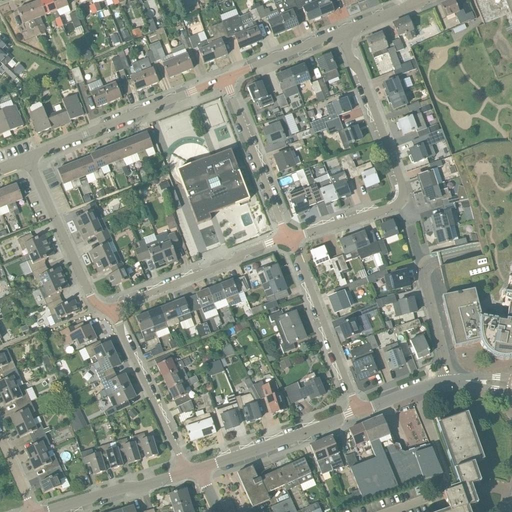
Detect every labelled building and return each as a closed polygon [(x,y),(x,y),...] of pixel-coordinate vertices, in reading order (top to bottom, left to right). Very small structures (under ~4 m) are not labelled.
[(59,19),(58,17),(51,0),(42,0),(40,1),(46,16),(52,14),(58,28),(62,27),(59,19)] [(51,0),(58,17),(70,12),(65,0),(51,0)] [(298,11),(293,0),(281,0),(283,3),(276,6),(277,10),(277,11),(285,32),(297,27),(292,14),(298,11)] [(321,17),(314,0),(293,0),(298,11),(302,9),(308,22),(321,17)] [(314,0),(321,17),(334,12),(329,0),(314,0)] [(445,18),(455,14),(459,13),(454,0),(453,0),(452,0),(440,5),(445,18)] [(511,0),(474,0),(484,24),(476,27),(497,80),(511,73),(511,142),(509,142),(510,154),(511,154),(511,0)] [(40,18),(46,16),(40,1),(28,6),(41,38),(42,40),(47,38),(45,34),(44,30),(42,26),(43,25),(40,18)] [(38,40),(41,38),(28,6),(17,10),(23,25),(28,23),(31,30),(33,30),(36,37),(38,40)] [(285,32),(277,11),(270,13),(268,8),(264,10),(262,6),(262,7),(256,9),(256,10),(261,20),(266,18),(274,36),(285,32)] [(255,23),(261,20),(256,10),(252,11),(250,12),(253,21),(243,26),(251,45),(262,41),(256,27),(257,27),(255,23)] [(75,30),(81,27),(75,12),(69,15),(75,30)] [(474,19),(471,13),(465,15),(457,19),(459,25),(474,19)] [(251,45),(243,26),(242,25),(239,17),(234,19),(234,18),(222,23),(228,39),(234,36),(239,50),(251,45)] [(416,38),(408,18),(393,24),(398,38),(405,35),(408,42),(416,38)] [(157,30),(152,19),(146,22),(150,33),(157,30)] [(222,41),(228,39),(222,23),(210,28),(214,38),(207,40),(208,42),(215,60),(227,55),(222,41)] [(142,37),(139,28),(131,31),(134,40),(142,37)] [(192,47),(188,38),(185,31),(178,34),(179,36),(183,45),(172,50),(173,54),(180,74),(193,69),(187,54),(186,54),(185,50),(192,48),(192,47)] [(110,37),(114,45),(120,43),(117,34),(110,37)] [(400,65),(396,53),(394,47),(387,50),(381,34),(367,40),(369,46),(369,47),(374,59),(388,53),(394,71),(401,68),(399,65),(400,65)] [(128,36),(123,38),(125,44),(133,41),(130,35),(128,36)] [(208,42),(207,40),(207,41),(207,42),(201,44),(197,35),(188,38),(192,47),(193,49),(197,48),(198,50),(198,51),(204,65),(215,60),(208,42)] [(394,47),(396,53),(402,50),(398,40),(392,42),(394,47)] [(0,61),(2,63),(5,66),(7,64),(11,59),(4,53),(8,49),(0,41),(0,61)] [(180,74),(173,54),(165,57),(159,41),(154,43),(155,44),(149,46),(151,51),(155,62),(160,60),(168,79),(180,74)] [(150,65),(155,62),(151,51),(145,53),(150,65)] [(330,98),(330,97),(328,92),(324,83),(337,77),(329,55),(316,60),(323,79),(317,81),(322,93),(324,99),(325,100),(330,98)] [(124,70),(120,59),(119,59),(119,57),(111,60),(116,73),(124,70)] [(120,59),(124,70),(129,68),(125,57),(120,59)] [(137,63),(147,88),(158,83),(152,68),(146,71),(144,67),(146,65),(144,62),(143,60),(137,63)] [(388,97),(402,91),(406,90),(401,75),(417,69),(414,60),(410,61),(410,62),(401,65),(400,65),(399,65),(401,68),(394,71),(393,72),(396,79),(383,84),(388,97)] [(136,92),(147,88),(137,63),(132,65),(136,75),(130,77),(136,92)] [(7,64),(5,66),(2,69),(7,73),(12,68),(7,64)] [(13,70),(12,68),(7,73),(15,80),(17,78),(25,70),(19,64),(13,70)] [(290,71),(296,87),(310,81),(304,66),(290,71)] [(76,85),(83,82),(78,68),(71,71),(76,85)] [(299,94),(296,87),(290,71),(276,77),(282,93),(283,92),(283,94),(276,97),(280,109),(288,106),(285,99),(299,94)] [(411,79),(405,81),(409,89),(415,87),(411,79)] [(92,91),(104,87),(102,81),(90,85),(92,91)] [(318,94),(322,93),(317,81),(310,84),(315,95),(318,94)] [(103,88),(108,103),(121,98),(115,83),(103,88)] [(267,98),(261,83),(247,88),(253,103),(257,102),(260,109),(274,103),(271,96),(267,98)] [(37,94),(35,88),(29,91),(31,97),(37,94)] [(108,103),(103,88),(90,92),(96,108),(108,103)] [(402,91),(388,97),(393,111),(407,105),(402,91)] [(63,110),(69,124),(72,123),(71,121),(84,116),(76,95),(62,101),(65,109),(63,110)] [(336,117),(351,112),(346,99),(332,105),(325,107),(329,116),(310,124),(314,134),(327,129),(325,123),(337,119),(336,117)] [(418,109),(420,108),(418,104),(418,103),(407,106),(409,113),(412,112),(418,109)] [(421,108),(423,114),(431,111),(428,105),(421,108)] [(2,111),(10,131),(23,126),(15,106),(2,111)] [(54,130),(48,116),(46,117),(43,108),(29,113),(37,134),(50,129),(51,131),(54,130)] [(420,113),(419,109),(418,109),(412,112),(414,117),(398,123),(403,136),(416,131),(418,138),(430,134),(428,128),(426,129),(420,113)] [(54,130),(69,124),(63,110),(48,116),(54,130)] [(315,116),(312,110),(307,113),(309,119),(315,116)] [(0,135),(10,131),(2,111),(0,111),(0,135)] [(327,129),(340,124),(338,119),(337,119),(325,123),(327,129)] [(282,132),(280,124),(264,131),(269,145),(285,139),(288,137),(285,131),(282,132)] [(340,124),(327,129),(329,136),(337,133),(340,141),(345,139),(347,145),(361,140),(357,128),(343,133),(340,124)] [(429,128),(431,133),(439,130),(437,125),(429,128)] [(298,140),(301,139),(311,135),(308,129),(295,134),(298,140)] [(413,164),(427,159),(435,156),(431,146),(445,141),(441,129),(439,130),(431,133),(430,134),(418,138),(418,139),(411,141),(414,149),(409,151),(413,164)] [(135,138),(144,159),(148,158),(145,151),(153,148),(147,133),(135,138)] [(140,161),(144,159),(135,138),(124,142),(130,157),(137,154),(140,161)] [(288,144),(290,151),(304,145),(301,139),(298,140),(288,144)] [(123,160),(130,157),(124,142),(113,146),(122,168),(123,173),(125,176),(129,174),(126,167),(123,160)] [(509,142),(482,145),(452,156),(469,202),(483,256),(440,267),(447,297),(446,297),(443,304),(454,349),(479,343),(480,343),(482,348),(483,350),(485,353),(486,354),(490,357),(491,358),(492,359),(495,360),(497,360),(500,361),(502,361),(504,361),(506,361),(509,361),(511,360),(511,359),(511,154),(510,154),(509,142)] [(118,170),(122,168),(113,146),(102,151),(108,166),(115,163),(118,170)] [(250,200),(230,150),(177,171),(197,225),(211,220),(210,216),(250,200)] [(279,171),(295,165),(290,150),(276,156),(279,163),(277,164),(279,171)] [(101,168),(108,166),(102,151),(91,155),(100,179),(104,177),(101,168)] [(347,165),(352,179),(361,176),(366,189),(378,184),(370,164),(355,170),(349,153),(343,155),(347,165)] [(96,180),(100,179),(91,155),(90,155),(91,157),(80,161),(86,176),(93,173),(96,180)] [(344,183),(352,179),(347,165),(343,155),(338,157),(344,173),(336,176),(329,179),(330,180),(332,186),(338,200),(349,195),(344,183)] [(79,179),(86,176),(80,161),(69,166),(78,188),(82,186),(79,179)] [(432,170),(437,168),(442,167),(440,161),(429,164),(429,165),(431,170),(432,170)] [(73,189),(78,188),(69,166),(57,170),(63,185),(71,182),(73,189)] [(332,186),(330,180),(316,186),(309,168),(303,170),(316,206),(325,203),(325,205),(338,200),(332,186)] [(144,170),(138,172),(142,179),(147,177),(144,170)] [(302,189),(288,194),(291,202),(296,216),(309,211),(308,209),(316,206),(303,170),(296,173),(302,189)] [(423,189),(437,185),(433,172),(419,177),(423,189)] [(170,189),(166,180),(157,184),(161,193),(170,189)] [(5,189),(14,211),(18,210),(15,203),(23,200),(17,185),(5,189)] [(442,207),(454,204),(461,201),(459,195),(452,197),(453,198),(452,198),(450,193),(449,193),(448,189),(447,189),(446,188),(439,191),(437,185),(423,189),(427,203),(440,199),(442,207)] [(10,213),(14,211),(5,189),(0,191),(0,208),(7,206),(10,213)] [(134,189),(128,191),(131,198),(137,196),(134,189)] [(105,195),(103,190),(96,192),(99,198),(105,195)] [(181,208),(175,191),(174,191),(166,194),(173,211),(181,208)] [(462,208),(470,207),(468,200),(461,202),(462,208)] [(79,230),(102,220),(95,203),(84,208),(86,214),(74,219),(79,230)] [(454,204),(442,207),(444,212),(456,209),(454,204)] [(434,232),(449,228),(445,215),(431,218),(434,232)] [(171,231),(179,229),(176,218),(168,220),(171,231)] [(98,241),(110,236),(102,220),(79,230),(84,241),(96,235),(98,241)] [(385,240),(397,235),(392,222),(380,226),(385,240)] [(449,228),(434,232),(438,245),(452,242),(449,228)] [(157,242),(167,265),(176,262),(177,262),(176,256),(173,249),(180,246),(175,233),(168,236),(157,240),(157,242)] [(383,256),(377,243),(369,246),(364,233),(351,237),(359,257),(373,251),(376,259),(383,256)] [(29,255),(50,245),(45,235),(34,240),(31,234),(17,240),(22,251),(26,249),(29,255)] [(94,263),(113,254),(109,244),(113,242),(110,236),(98,241),(101,247),(89,252),(94,263)] [(340,242),(345,255),(350,253),(352,259),(359,257),(351,237),(340,242)] [(455,247),(467,245),(465,239),(454,242),(455,247)] [(167,265),(157,242),(146,246),(144,240),(138,243),(140,248),(145,260),(151,257),(156,270),(167,265)] [(377,243),(383,256),(385,262),(390,260),(383,240),(377,243)] [(32,273),(46,266),(43,260),(54,255),(50,245),(29,255),(31,260),(27,262),(32,273)] [(139,262),(145,260),(140,248),(135,250),(139,262)] [(342,272),(336,258),(328,261),(323,248),(311,253),(316,266),(323,264),(326,272),(334,269),(340,285),(345,283),(341,272),(342,272)] [(441,253),(442,261),(454,260),(453,251),(441,253)] [(113,274),(125,269),(122,263),(117,252),(113,254),(94,263),(99,274),(111,268),(113,274)] [(342,272),(348,270),(346,264),(345,262),(342,256),(336,258),(342,272)] [(267,284),(281,278),(277,266),(270,269),(269,265),(256,271),(262,286),(267,284)] [(44,287),(65,278),(60,267),(49,272),(46,266),(32,273),(37,284),(41,282),(44,287)] [(125,269),(113,274),(106,277),(111,288),(130,280),(125,269)] [(364,269),(358,272),(361,279),(366,278),(367,277),(364,269)] [(367,278),(368,284),(369,286),(376,283),(375,280),(386,277),(390,291),(394,290),(410,286),(406,271),(391,275),(390,275),(388,275),(386,270),(373,275),(367,278)] [(244,293),(250,291),(245,277),(239,279),(244,293)] [(47,305),(61,299),(58,293),(69,288),(65,278),(44,287),(46,293),(42,295),(47,305)] [(267,284),(262,286),(268,303),(250,310),(253,316),(271,309),(278,307),(276,302),(280,300),(277,294),(286,290),(281,278),(267,284)] [(238,295),(244,293),(239,279),(233,281),(232,281),(220,285),(226,300),(229,308),(241,303),(238,295)] [(214,305),(226,300),(220,285),(208,290),(214,305)] [(344,293),(346,292),(343,286),(334,290),(336,296),(329,299),(335,313),(350,307),(344,293)] [(216,309),(214,305),(208,290),(196,295),(203,314),(216,309)] [(396,302),(395,296),(381,299),(383,306),(392,304),(396,317),(416,312),(413,299),(398,303),(398,302),(396,302)] [(61,299),(47,305),(52,316),(56,315),(58,320),(79,311),(75,300),(64,305),(61,299)] [(178,319),(180,324),(192,319),(184,299),(172,304),(178,319)] [(168,328),(180,324),(178,319),(172,304),(160,309),(168,328)] [(362,316),(379,310),(377,304),(360,310),(362,316)] [(155,333),(168,328),(160,309),(148,313),(155,333)] [(279,334),(300,326),(300,325),(298,326),(293,314),(282,318),(281,312),(269,317),(271,323),(274,322),(279,334)] [(143,337),(155,333),(148,313),(136,318),(143,337)] [(345,340),(365,332),(360,317),(339,325),(345,340)] [(403,332),(420,327),(418,320),(401,326),(403,332)] [(201,326),(205,337),(211,335),(207,323),(201,326)] [(243,329),(240,323),(232,327),(235,333),(243,329)] [(99,337),(93,324),(78,331),(76,326),(63,332),(69,343),(78,339),(81,345),(99,337)] [(200,339),(205,337),(201,326),(196,328),(200,339)] [(300,326),(279,334),(283,345),(280,346),(283,354),(295,350),(293,344),(305,339),(300,326)] [(235,333),(232,328),(225,331),(228,337),(235,333)] [(371,350),(378,348),(373,335),(366,338),(371,350)] [(417,360),(429,355),(428,352),(429,352),(423,336),(410,341),(417,360)] [(98,362),(115,354),(110,343),(103,347),(100,341),(85,348),(90,359),(95,356),(98,362)] [(404,365),(399,350),(397,343),(382,349),(385,355),(385,354),(390,370),(404,365)] [(153,358),(163,354),(160,344),(155,346),(156,350),(151,352),(153,358)] [(220,360),(235,354),(230,345),(221,350),(224,356),(219,358),(220,360)] [(370,360),(374,358),(372,352),(355,358),(353,352),(350,354),(360,380),(367,377),(368,379),(375,376),(374,375),(375,374),(370,360)] [(276,359),(272,353),(266,356),(269,363),(276,359)] [(4,374),(16,369),(11,358),(6,360),(3,354),(0,355),(0,368),(2,368),(4,374)] [(100,381),(115,374),(113,368),(121,365),(115,354),(98,362),(101,368),(95,370),(100,381)] [(407,358),(411,371),(419,369),(415,355),(407,358)] [(211,361),(208,356),(202,359),(205,365),(211,361)] [(163,378),(183,369),(191,364),(188,358),(174,365),(171,359),(157,366),(163,378)] [(292,366),(289,359),(279,363),(282,370),(292,366)] [(222,363),(209,367),(212,378),(226,373),(222,363)] [(0,393),(1,395),(18,387),(23,385),(21,379),(16,369),(4,374),(7,379),(0,382),(0,393)] [(168,390),(188,380),(183,369),(163,378),(168,390)] [(290,386),(296,401),(298,401),(299,403),(303,401),(302,399),(304,398),(303,397),(309,395),(311,400),(324,395),(318,380),(317,381),(314,373),(306,377),(308,383),(304,385),(303,382),(298,384),(297,383),(290,386)] [(113,395),(131,386),(126,375),(118,379),(115,374),(100,381),(105,391),(111,389),(113,395)] [(261,401),(260,400),(252,386),(249,379),(244,382),(250,393),(235,398),(237,405),(242,403),(248,422),(260,418),(256,404),(261,401)] [(177,407),(191,401),(188,395),(185,388),(191,385),(188,380),(168,390),(174,401),(177,407)] [(60,387),(57,381),(51,383),(54,390),(60,387)] [(252,386),(260,400),(267,398),(272,415),(285,411),(280,394),(278,394),(274,383),(263,387),(262,383),(252,386)] [(131,386),(113,395),(108,397),(111,403),(113,407),(116,413),(128,407),(126,402),(136,397),(131,386)] [(19,407),(31,401),(26,391),(20,393),(18,387),(1,395),(5,406),(17,401),(19,407)] [(198,424),(203,438),(215,434),(209,415),(215,413),(213,406),(209,392),(201,396),(207,414),(196,418),(198,424)] [(217,418),(221,417),(226,430),(238,426),(234,413),(239,412),(237,405),(235,398),(234,395),(227,398),(228,403),(214,408),(217,418)] [(15,428),(32,420),(30,415),(35,412),(31,401),(19,407),(22,412),(10,417),(15,428)] [(191,401),(177,407),(177,408),(180,415),(194,408),(191,401)] [(62,415),(69,411),(66,405),(59,408),(62,415)] [(113,407),(106,411),(105,413),(107,417),(116,413),(113,407)] [(138,415),(133,409),(127,413),(133,419),(138,415)] [(73,417),(79,433),(89,429),(83,413),(73,417)] [(474,506),(469,491),(471,490),(475,491),(478,487),(477,487),(476,485),(478,484),(471,466),(481,462),(465,415),(439,424),(462,489),(443,496),(448,509),(448,511),(465,511),(465,510),(474,506)] [(361,426),(369,444),(378,441),(382,450),(393,445),(382,417),(361,426)] [(191,442),(203,438),(198,424),(196,418),(183,423),(185,428),(186,428),(191,442)] [(34,439),(45,434),(43,430),(40,423),(35,426),(32,420),(15,428),(20,439),(31,434),(34,439)] [(369,444),(361,426),(349,431),(353,442),(350,443),(352,449),(355,448),(358,455),(371,450),(369,444)] [(30,461),(47,453),(45,447),(50,445),(45,434),(34,439),(36,445),(25,450),(30,461)] [(135,443),(137,450),(142,448),(146,459),(158,456),(152,438),(146,439),(144,434),(133,437),(134,443),(135,443)] [(321,442),(333,472),(343,468),(339,456),(339,455),(339,454),(338,454),(332,438),(321,442)] [(135,443),(134,443),(128,445),(127,439),(115,443),(117,448),(119,455),(125,453),(129,465),(140,461),(137,450),(135,443)] [(397,455),(393,445),(382,450),(378,441),(369,444),(371,450),(376,460),(358,466),(349,470),(358,490),(357,491),(361,501),(442,475),(431,449),(404,458),(397,455)] [(322,476),(333,472),(321,442),(310,447),(322,476)] [(117,448),(111,450),(109,445),(98,448),(100,454),(102,460),(107,459),(111,470),(123,467),(119,455),(117,448)] [(100,454),(93,455),(92,450),(81,453),(84,466),(90,464),(94,476),(106,472),(102,460),(100,454)] [(48,472),(60,467),(55,456),(50,458),(47,453),(30,461),(35,471),(46,466),(48,472)] [(345,458),(349,470),(358,466),(353,454),(345,458)] [(297,481),(300,486),(313,479),(311,475),(304,459),(290,465),(297,481)] [(286,492),(300,486),(297,481),(290,465),(277,471),(284,487),(286,492)] [(60,467),(48,472),(51,478),(40,483),(45,494),(62,486),(59,480),(65,478),(60,467)] [(284,487),(277,471),(258,480),(252,467),(237,474),(252,509),(270,501),(267,495),(284,487)] [(172,507),(190,501),(189,500),(190,500),(188,491),(187,492),(186,490),(168,495),(172,507)] [(345,506),(361,501),(357,491),(351,493),(352,496),(343,499),(345,506)] [(345,506),(343,499),(335,502),(333,497),(327,499),(331,511),(345,506)] [(272,508),(273,511),(281,511),(294,507),(290,499),(272,508)] [(173,511),(193,511),(194,511),(191,503),(190,503),(190,501),(172,507),(173,511)] [(310,506),(312,511),(320,508),(318,503),(310,506)]
